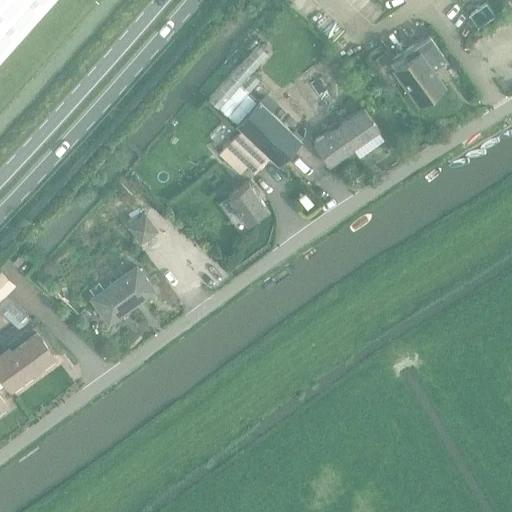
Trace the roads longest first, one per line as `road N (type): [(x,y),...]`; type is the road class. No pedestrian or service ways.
road 1 (unclassified): [(511,106),(322,221),(0,460)]
road 2 (primary): [(0,214),(194,0)]
road 3 (primary): [(161,0),(0,182)]
